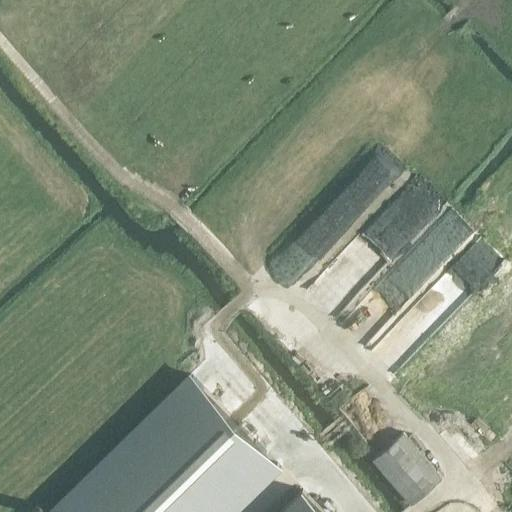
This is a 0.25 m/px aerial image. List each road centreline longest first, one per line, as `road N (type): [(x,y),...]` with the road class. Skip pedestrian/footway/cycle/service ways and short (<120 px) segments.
road 1 (track): [(0,41),(120,180),(173,208),(250,288),(297,295),(455,478),(511,435)]
road 2 (track): [(361,511),(205,336),(250,288)]
